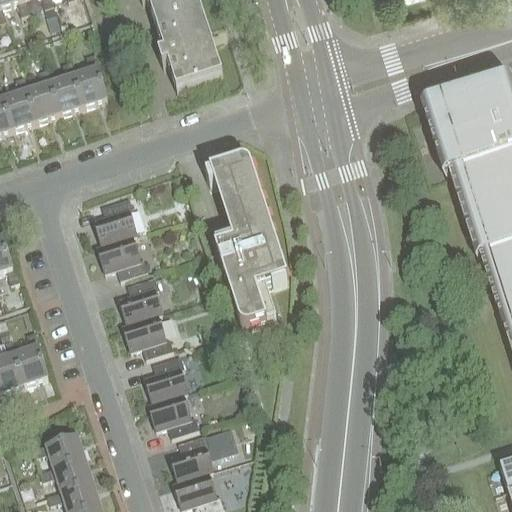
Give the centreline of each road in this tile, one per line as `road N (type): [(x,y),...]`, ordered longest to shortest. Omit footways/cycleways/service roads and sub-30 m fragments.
road 1 (residential): [(140,511),(36,190)]
road 2 (residential): [(36,190),(302,103)]
road 3 (tertiary): [(337,511),(354,331),(352,264)]
road 4 (tertiary): [(333,117),(506,41)]
road 5 (tertiary): [(506,41),(420,53),(326,84)]
road 6 (tertiary): [(302,103),(328,207),(352,264)]
road 7 (tertiary): [(352,264),(351,200),(333,117)]
